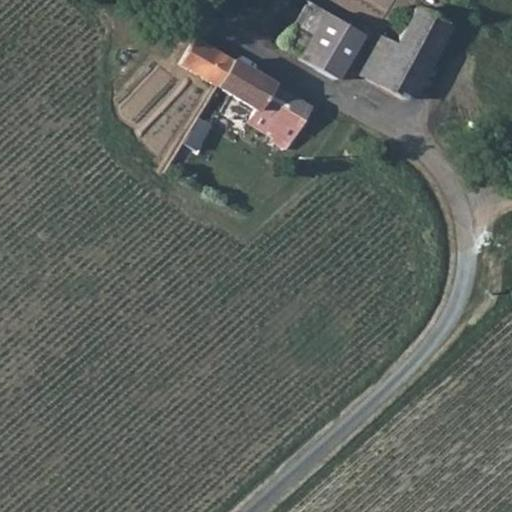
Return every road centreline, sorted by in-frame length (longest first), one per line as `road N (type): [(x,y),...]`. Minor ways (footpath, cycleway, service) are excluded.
road 1 (track): [(168,0),(379,116)]
road 2 (track): [(379,116),(511,179)]
